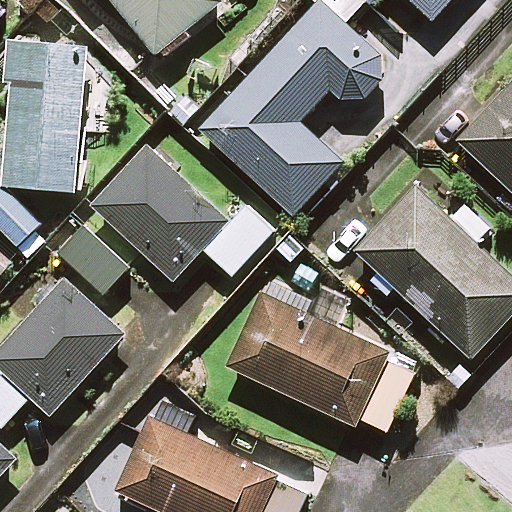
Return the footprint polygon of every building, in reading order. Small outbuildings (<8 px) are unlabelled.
[(113,0),(163,58),(229,2),(226,0),(113,0)] [(456,0),(414,0),(438,21),(456,0)] [(393,68),(323,4),(206,130),(299,216),(348,164),(304,123),(337,89),(357,107),(393,68)] [(90,48),(19,45),(13,188),(83,191),(90,48)] [(511,79),(458,138),(511,188),(511,79)] [(235,223),(153,147),(97,207),(179,282),(209,250),(237,276),(277,233),(249,208),(235,223)] [(47,225),(8,185),(0,192),(0,223),(24,248),(47,225)] [(455,218),(420,187),(360,253),(477,359),(511,320),(511,273),(479,244),(492,230),(466,206),(455,218)] [(132,269),(86,230),(64,255),(110,294),(132,269)] [(0,280),(11,267),(0,257),(0,280)] [(129,335),(68,281),(0,357),(0,367),(55,417),(129,335)] [(422,367),(266,294),(232,367),(387,440),(422,367)] [(159,418),(121,495),(155,511),(304,511),(312,496),(159,418)] [(0,483),(21,461),(0,441),(0,483)]
